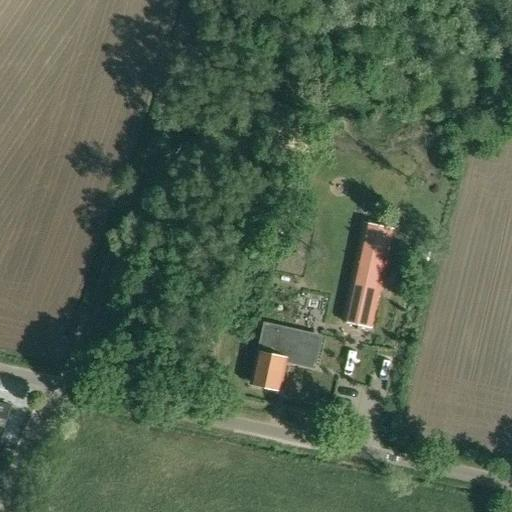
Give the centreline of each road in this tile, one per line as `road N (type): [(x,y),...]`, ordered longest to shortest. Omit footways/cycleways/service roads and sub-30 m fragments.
road 1 (unclassified): [(511,491),(57,384)]
road 2 (residential): [(0,511),(57,384)]
